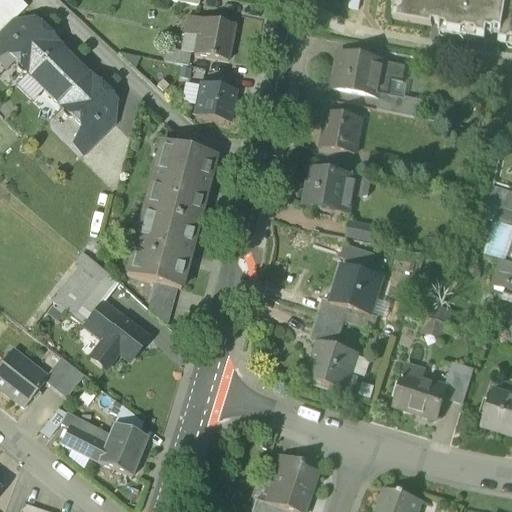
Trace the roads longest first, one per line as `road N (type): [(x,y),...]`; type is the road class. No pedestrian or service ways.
road 1 (tertiary): [(198,390),(292,0)]
road 2 (residential): [(198,390),(363,445)]
road 3 (residential): [(363,445),(511,483)]
road 4 (tertiary): [(158,511),(198,390)]
road 5 (residential): [(0,434),(96,511)]
